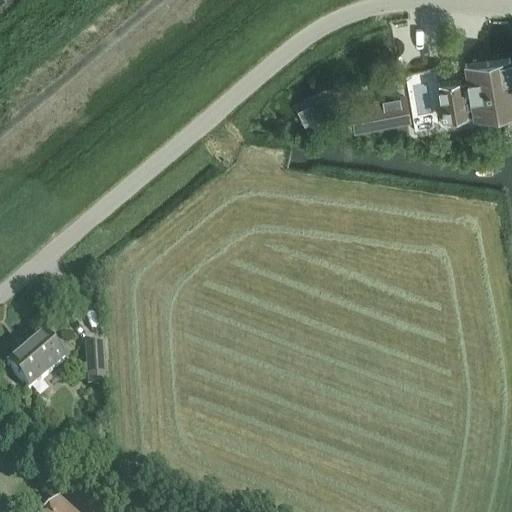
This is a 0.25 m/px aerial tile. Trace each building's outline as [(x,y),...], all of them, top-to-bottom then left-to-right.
[(511,67),(510,55),(464,62),(473,114),(511,108),(511,67)] [(467,126),(460,80),(438,83),(445,129),(467,126)] [(352,106),(356,128),(407,120),(403,98),(352,106)] [(301,108),(297,109),(301,119),(304,124),(310,121),(319,117),(312,102),(301,108)] [(27,393),(45,378),(63,363),(43,338),(7,368),(27,393)] [(88,390),(105,389),(103,348),(86,349),(88,390)]
